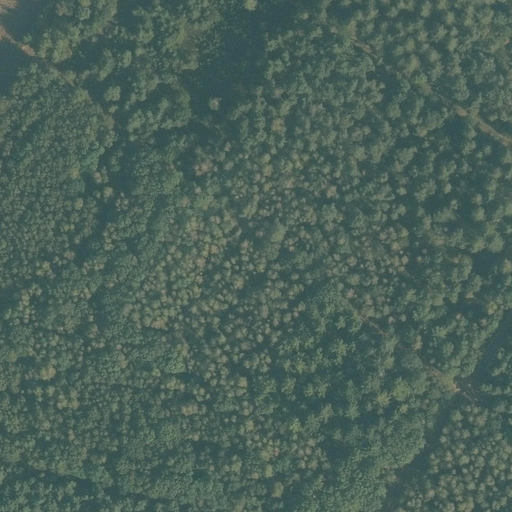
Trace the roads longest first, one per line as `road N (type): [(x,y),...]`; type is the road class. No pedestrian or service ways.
road 1 (track): [(461,398),(23,57)]
road 2 (track): [(511,322),(384,511)]
